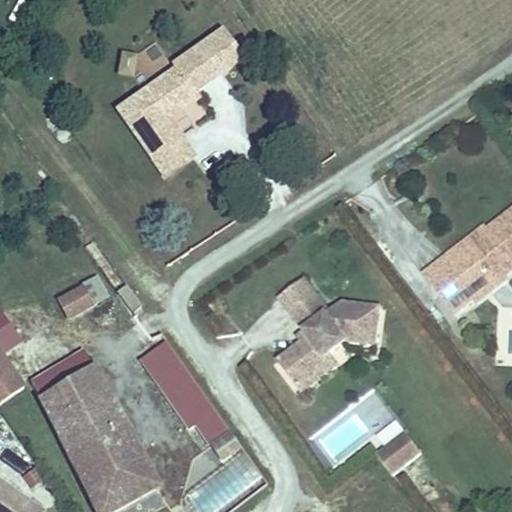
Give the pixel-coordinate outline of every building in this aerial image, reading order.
[(163,104),(188,87),(241,50),(221,21),(168,58),(173,66),(116,104),(164,175),(196,153),(171,116),(163,104)] [(163,104),(171,116),(195,98),(188,87),(163,104)] [(383,179),(361,190),(372,213),(394,202),(383,179)] [(457,266),(435,282),(457,311),(511,270),(511,210),(486,229),(490,233),(454,260),(457,266)] [(422,264),(435,282),(457,266),(454,260),(490,233),(486,229),(480,222),(425,261),(422,264)] [(308,326),(276,350),(301,383),(324,365),(321,360),(333,351),(351,338),(381,341),(385,302),(347,297),(334,307),(308,274),(282,294),(308,326)] [(86,279),(56,299),(65,313),(95,293),(86,279)] [(131,300),(115,280),(106,287),(122,308),(131,300)] [(342,363),(333,351),(321,360),(324,365),(301,383),(307,389),(342,363)] [(44,405),(104,370),(93,352),(33,386),(44,405)] [(0,405),(22,389),(0,358),(0,405)] [(119,511),(170,483),(104,370),(44,405),(106,511),(119,511)] [(340,412),(319,443),(340,458),(361,426),(340,412)] [(241,436),(230,422),(221,429),(232,443),(241,436)] [(232,443),(221,429),(211,437),(222,451),(232,443)] [(421,455),(406,435),(378,456),(393,476),(421,455)] [(45,511),(45,509),(0,478),(0,511),(45,511)]
